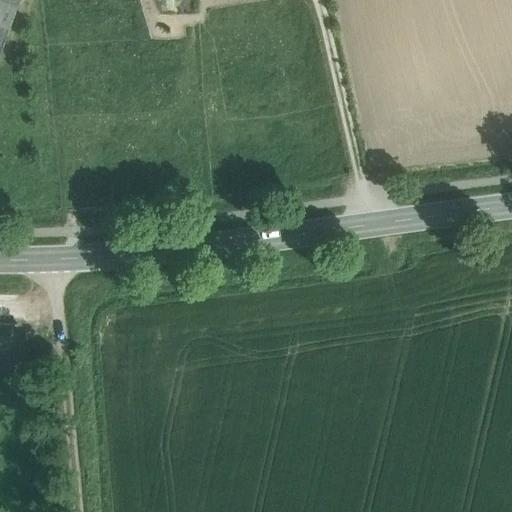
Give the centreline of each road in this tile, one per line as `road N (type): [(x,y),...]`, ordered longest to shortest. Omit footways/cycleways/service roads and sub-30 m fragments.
road 1 (secondary): [(511,206),(178,250),(0,258)]
road 2 (track): [(50,259),(79,511)]
